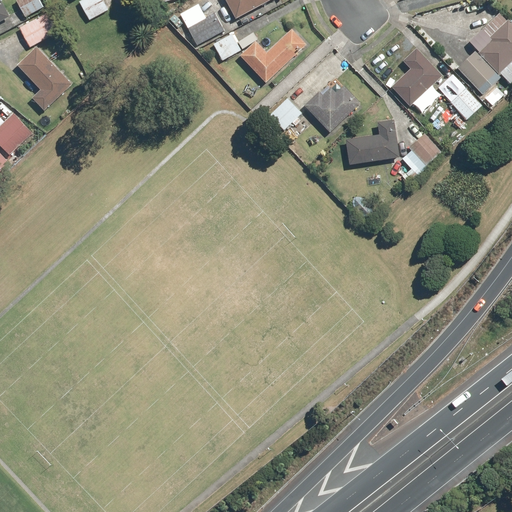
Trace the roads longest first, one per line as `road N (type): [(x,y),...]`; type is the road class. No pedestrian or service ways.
road 1 (motorway): [(281,511),(444,348),(511,263)]
road 2 (motorway): [(332,511),(511,369)]
road 3 (motorway): [(511,418),(392,511)]
